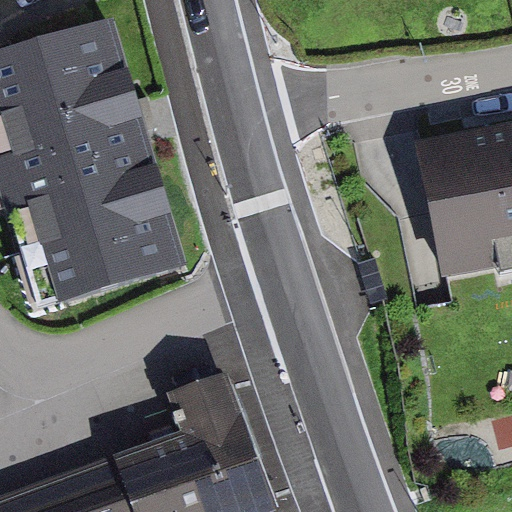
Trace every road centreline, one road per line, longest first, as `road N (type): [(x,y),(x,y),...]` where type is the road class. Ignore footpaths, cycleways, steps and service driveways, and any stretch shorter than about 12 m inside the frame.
road 1 (tertiary): [(365,511),(299,336),(232,116)]
road 2 (residential): [(232,116),(511,65)]
